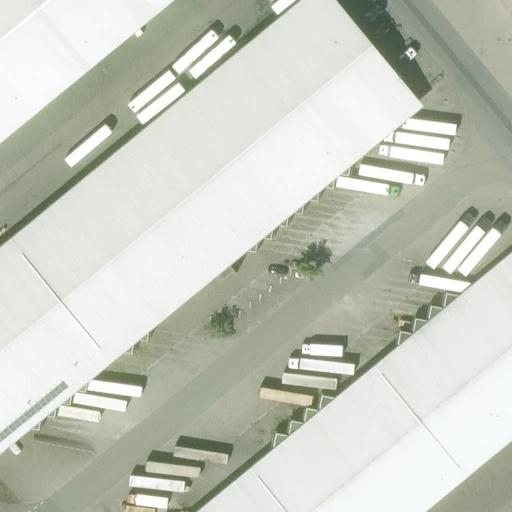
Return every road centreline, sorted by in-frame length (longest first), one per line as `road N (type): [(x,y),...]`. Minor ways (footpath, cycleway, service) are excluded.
road 1 (unclassified): [(511,136),(59,511)]
road 2 (unclassified): [(239,0),(0,196)]
road 3 (unclassified): [(402,0),(511,132)]
